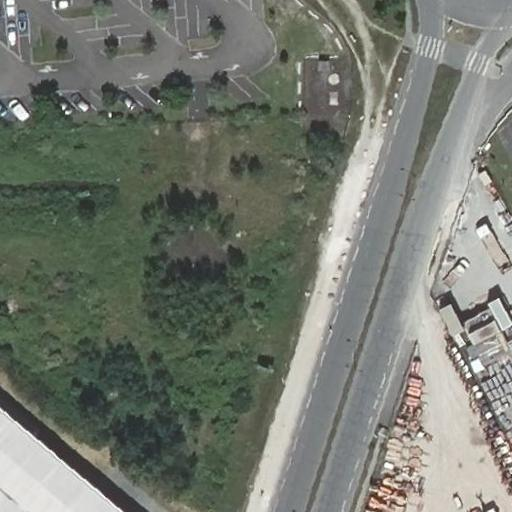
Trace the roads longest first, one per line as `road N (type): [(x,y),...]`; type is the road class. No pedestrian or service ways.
road 1 (tertiary): [(436,0),(432,48),(286,511)]
road 2 (tertiary): [(324,511),(476,62),(511,20)]
